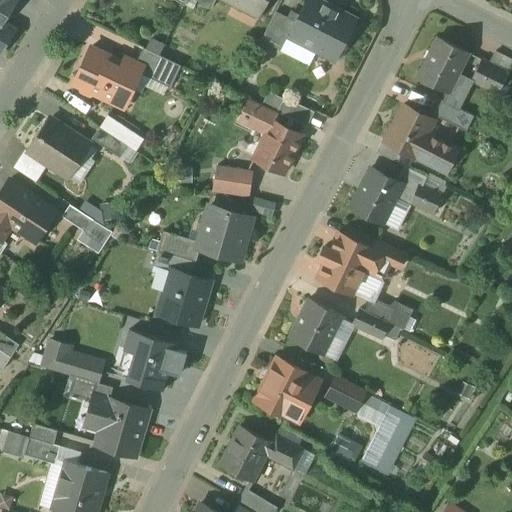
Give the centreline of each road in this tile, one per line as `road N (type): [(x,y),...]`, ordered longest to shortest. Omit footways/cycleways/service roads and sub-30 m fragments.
road 1 (residential): [(410,0),(150,511)]
road 2 (residential): [(69,0),(0,113)]
